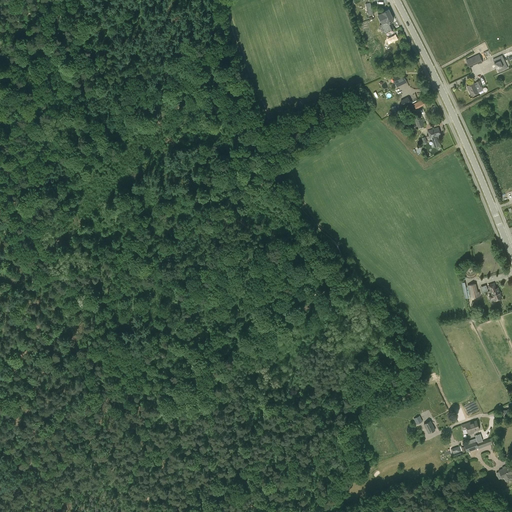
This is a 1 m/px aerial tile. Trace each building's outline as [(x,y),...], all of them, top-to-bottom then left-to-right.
[(373,14),(370,2),(365,4),(368,15),(373,14)] [(382,24),(380,25),(377,27),(379,32),(382,31),(383,33),(386,31),(386,32),(393,28),(390,21),(393,19),(389,9),(378,14),(382,24)] [(476,55),(466,60),(470,68),(473,66),(473,65),(477,63),(478,64),(483,62),(479,54),(476,55)] [(508,68),(502,55),(493,59),(494,62),(493,63),(496,69),(497,69),(499,72),(508,68)] [(396,84),(405,79),(401,72),(392,76),(396,84)] [(471,96),(479,92),(482,91),(482,89),(481,86),(482,86),(479,80),(474,82),(466,86),(471,96)] [(390,91),(384,93),(386,99),(392,97),(390,91)] [(408,97),(400,100),(404,106),(411,103),(408,97)] [(421,100),(413,104),(416,109),(423,104),(421,100)] [(418,128),(425,126),(422,119),(421,120),(419,116),(414,118),(418,128)] [(430,138),(431,138),(431,139),(432,139),(435,147),(440,145),(436,136),(441,135),(438,127),(427,131),(430,138)] [(498,287),(496,288),(495,282),(488,285),(489,290),(491,294),(488,295),(490,301),(493,299),(494,300),(502,298),(498,287)] [(478,291),(476,283),(467,285),(468,288),(465,288),(467,298),(480,295),(479,291),(478,291)] [(414,418),(417,424),(422,421),(420,415),(414,418)] [(423,424),(428,433),(435,430),(430,420),(423,424)] [(466,428),(468,433),(468,435),(474,433),(474,431),(479,429),(476,421),(468,423),(461,425),(462,429),(466,428)] [(509,466),(506,467),(505,465),(502,467),(503,469),(498,471),(499,471),(496,473),(499,479),(503,477),(505,481),(511,478),(511,476),(511,473),(509,466)]
